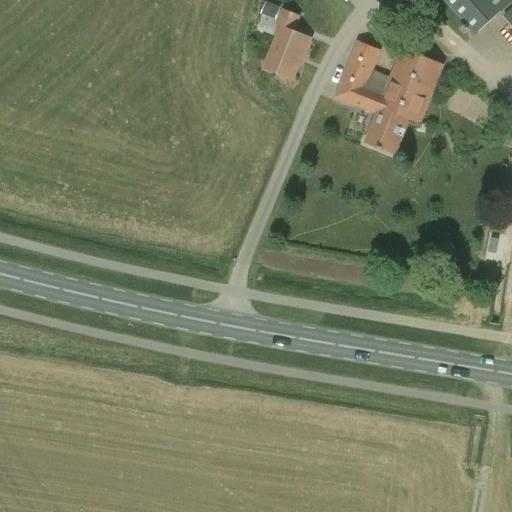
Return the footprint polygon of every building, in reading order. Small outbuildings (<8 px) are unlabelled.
[(511,0),(441,0),(475,37),(511,2),(511,0)] [(262,14),(277,20),(281,6),(266,1),(262,14)] [(511,9),(503,18),(511,28),(511,9)] [(293,33),(299,17),(284,11),(276,32),(279,33),(264,70),(292,81),(298,66),(301,67),(311,40),(293,33)] [(381,51),(358,42),(336,99),(376,114),(364,145),(395,157),(410,120),(420,124),(443,66),(402,49),(391,79),(372,71),(381,51)]
